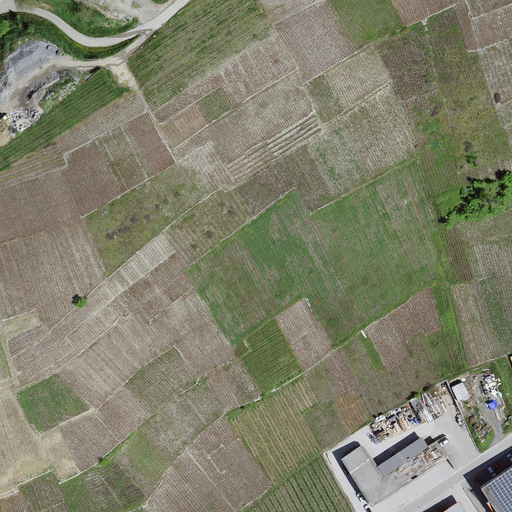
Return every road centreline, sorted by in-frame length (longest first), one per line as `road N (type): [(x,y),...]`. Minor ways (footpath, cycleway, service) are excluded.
road 1 (residential): [(0,9),(56,21),(82,40),(110,40),(155,22),(180,0)]
road 2 (residential): [(511,441),(406,511)]
road 3 (track): [(147,25),(126,55),(101,64),(60,63),(47,51)]
